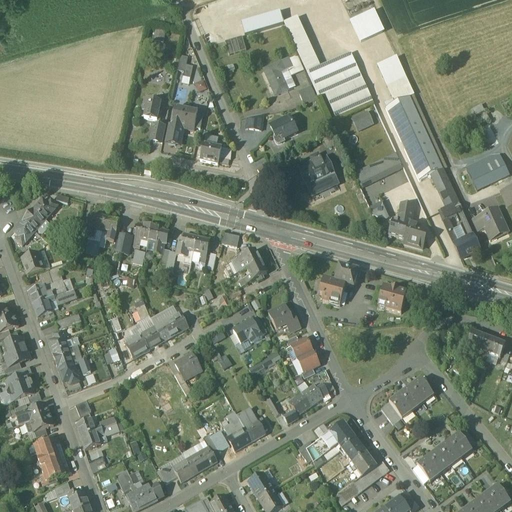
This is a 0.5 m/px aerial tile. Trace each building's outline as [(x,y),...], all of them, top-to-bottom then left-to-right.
[(374,12),(349,24),(359,46),(384,34),(374,12)] [(280,14),(241,25),(245,37),(283,25),(280,14)] [(283,25),(306,74),(319,69),(296,20),(283,25)] [(165,33),(155,31),(153,43),(163,45),(165,33)] [(224,43),(228,56),(246,51),(242,38),(224,43)] [(350,55),(319,69),(306,74),(318,99),(325,96),(362,80),(350,55)] [(297,57),(288,61),(292,69),(288,71),(291,78),(304,73),(297,57)] [(177,72),(184,73),(185,67),(187,59),(180,58),(177,72)] [(377,69),(395,106),(409,100),(414,98),(396,60),(377,69)] [(264,71),(267,79),(279,74),(280,74),(288,71),(292,69),(288,61),(264,71)] [(193,68),(185,67),(184,73),(183,78),(190,80),(193,68)] [(280,74),(287,92),(295,88),(291,78),(288,71),(280,74)] [(287,92),(280,74),(279,74),(267,79),(273,94),(279,91),(281,95),(287,92)] [(190,80),(183,78),(181,86),(189,87),(190,80)] [(372,103),(362,80),(325,96),(335,119),(372,103)] [(203,83),(194,87),(198,95),(207,92),(203,83)] [(299,94),(304,106),(315,101),(310,89),(299,94)] [(447,170),(414,98),(409,100),(442,172),(447,170)] [(442,172),(409,100),(395,106),(385,111),(419,183),(430,178),(430,177),(442,172)] [(144,120),(157,123),(161,105),(143,101),(140,114),(146,115),(144,120)] [(474,119),(484,113),(481,106),(470,112),(474,119)] [(194,133),(194,130),(197,115),(175,110),(169,136),(168,146),(175,147),(179,130),(184,131),(194,133)] [(376,111),(367,116),(372,126),(381,122),(376,111)] [(203,116),(197,115),(194,130),(200,131),(203,116)] [(358,133),(372,126),(367,116),(353,122),(358,133)] [(475,121),(479,127),(489,122),(486,116),(475,121)] [(246,131),(261,133),(263,117),(247,120),(246,131)] [(272,133),(275,140),(281,137),(283,142),(297,135),(289,120),(272,127),(274,132),(272,133)] [(149,142),(162,145),(164,135),(165,128),(156,126),(155,129),(152,129),(149,142)] [(181,148),(184,131),(179,130),(175,147),(181,148)] [(284,143),(283,142),(281,137),(275,140),(273,141),(275,144),(276,145),(278,146),(280,146),(284,143)] [(204,146),(217,148),(218,140),(205,138),(204,146)] [(200,163),(218,167),(218,165),(219,159),(222,149),(217,148),(204,146),(200,163)] [(229,161),(231,162),(232,152),(222,149),(219,159),(229,161)] [(299,172),(308,191),(309,191),(312,198),(337,186),(334,180),(335,180),(326,160),(320,163),(317,157),(310,161),(312,166),(299,172)] [(355,177),(361,189),(402,169),(396,157),(355,177)] [(466,170),(477,194),(490,187),(482,170),(501,161),(499,158),(491,158),(480,164),(466,170)] [(289,161),(277,166),(280,173),(290,168),(291,164),(289,161)] [(482,170),(490,187),(509,178),(501,161),(482,170)] [(257,171),(262,180),(272,175),(268,166),(257,171)] [(430,178),(446,211),(458,205),(442,172),(430,177),(430,178)] [(511,189),(501,193),(507,210),(511,208),(511,189)] [(374,217),(390,222),(378,194),(366,199),(374,217)] [(56,204),(67,207),(69,201),(57,198),(56,204)] [(43,202),(34,212),(45,223),(55,213),(54,212),(57,209),(51,203),(47,206),(43,202)] [(462,214),(458,205),(446,211),(439,214),(443,223),(448,221),(456,217),(462,214)] [(401,207),(399,224),(410,226),(413,209),(401,207)] [(35,235),(45,223),(34,212),(33,212),(22,224),(35,235)] [(485,232),(489,241),(507,233),(497,212),(487,216),(489,219),(481,222),(480,219),(472,223),(478,235),(485,232)] [(472,237),(462,214),(456,217),(461,228),(466,240),(472,237)] [(89,222),(88,227),(91,227),(88,239),(94,240),(95,233),(103,235),(106,220),(93,217),(92,223),(89,222)] [(119,223),(106,220),(103,235),(108,236),(110,237),(108,244),(114,245),(116,233),(119,234),(120,229),(117,229),(119,223)] [(453,232),(448,221),(443,223),(448,234),(453,232)] [(410,226),(399,224),(392,222),(388,237),(405,242),(410,226)] [(26,245),(35,235),(22,224),(23,225),(14,235),(19,239),(15,243),(22,249),(25,245),(26,245)] [(420,229),(410,226),(405,242),(404,246),(422,251),(425,241),(420,229)] [(100,245),(103,235),(95,233),(94,240),(88,239),(91,227),(88,227),(85,242),(89,243),(100,245)] [(141,244),(148,245),(151,230),(138,227),(137,232),(134,232),(133,237),(136,237),(133,249),(139,251),(141,244)] [(448,234),(453,246),(466,240),(461,228),(453,232),(448,234)] [(148,245),(155,247),(154,255),(153,256),(161,258),(163,252),(164,248),(161,248),(161,246),(164,235),(164,233),(151,230),(148,245)] [(507,233),(489,241),(490,244),(508,236),(507,233)] [(116,254),(122,256),(126,238),(120,237),(116,254)] [(179,259),(185,261),(186,254),(193,255),(197,240),(184,237),(182,246),(179,259)] [(222,248),(237,251),(239,240),(224,237),(222,248)] [(479,253),(472,237),(466,240),(453,246),(460,261),(479,253)] [(132,239),(126,238),(122,256),(128,257),(132,239)] [(197,240),(193,255),(200,257),(199,264),(205,265),(210,243),(197,240)] [(98,256),(100,248),(100,245),(89,243),(86,256),(92,257),(92,255),(98,256)] [(146,253),(154,255),(155,247),(148,245),(146,253)] [(159,267),(166,268),(169,257),(170,254),(163,252),(161,258),(159,267)] [(255,252),(234,263),(237,268),(243,265),(247,271),(261,264),(255,252)] [(134,259),(144,262),(145,256),(135,253),(134,259)] [(192,262),(193,255),(186,254),(185,261),(192,262)] [(198,266),(199,264),(200,257),(193,255),(192,262),(191,264),(198,266)] [(21,261),(28,279),(43,273),(37,256),(21,261)] [(207,272),(213,273),(216,257),(210,256),(207,272)] [(174,258),(169,257),(166,268),(165,275),(170,276),(174,258)] [(237,276),(247,271),(243,265),(237,268),(234,263),(231,264),(237,276)] [(266,276),(261,264),(247,271),(250,278),(244,281),(246,286),(266,276)] [(339,267),(334,284),(345,287),(353,289),(356,281),(358,281),(360,273),(358,273),(358,272),(339,267)] [(133,282),(122,281),(121,289),(132,290),(133,282)] [(340,308),(345,287),(334,284),(323,281),(319,297),(323,298),(321,303),(328,305),(329,303),(339,306),(339,308),(340,308)] [(73,293),(66,296),(62,285),(51,289),(52,295),(54,300),(65,296),(67,302),(76,299),(73,293)] [(50,287),(44,289),(47,297),(52,295),(51,289),(50,287)] [(39,289),(35,290),(36,292),(28,295),(32,308),(54,300),(52,295),(47,297),(44,289),(40,291),(39,289)] [(385,311),(401,315),(406,296),(397,294),(398,292),(392,290),(392,292),(383,290),(378,309),(379,309),(379,306),(385,308),(385,311)] [(213,301),(209,292),(204,295),(208,303),(213,301)] [(54,300),(55,305),(57,308),(68,304),(67,302),(65,296),(54,300)] [(220,301),(224,310),(230,308),(226,298),(220,301)] [(50,307),(55,305),(54,300),(32,308),(37,320),(53,314),(50,307)] [(257,302),(251,305),(255,313),(261,310),(257,302)] [(134,306),(138,316),(141,315),(140,311),(144,309),(142,303),(134,306)] [(50,307),(53,314),(59,312),(57,308),(55,305),(50,307)] [(268,315),(276,332),(286,328),(287,330),(298,325),(293,316),(290,318),(285,307),(268,315)] [(0,323),(10,320),(9,317),(6,309),(0,311),(0,323)] [(138,316),(140,323),(149,319),(144,309),(140,311),(141,315),(138,316)] [(173,309),(150,321),(152,326),(154,331),(178,318),(173,309)] [(178,318),(154,331),(162,345),(189,331),(181,316),(178,318)] [(121,332),(116,317),(110,318),(115,334),(121,332)] [(71,321),(74,329),(82,326),(79,318),(71,321)] [(14,319),(10,320),(0,323),(0,335),(8,333),(18,329),(14,319)] [(141,338),(154,331),(152,326),(150,321),(149,319),(140,323),(137,324),(141,330),(138,332),(139,334),(141,338)] [(257,320),(252,323),(261,339),(266,336),(257,320)] [(55,325),(57,332),(69,328),(67,321),(55,325)] [(252,323),(233,334),(234,336),(241,347),(249,342),(251,346),(262,340),(261,339),(252,323)] [(287,330),(289,335),(300,330),(298,325),(287,330)] [(154,331),(141,338),(149,353),(162,345),(154,331)] [(0,342),(5,341),(11,339),(8,333),(0,335),(0,342)] [(68,351),(66,345),(63,338),(61,334),(53,337),(54,341),(48,343),(52,356),(52,357),(68,351)] [(141,338),(139,334),(124,342),(126,346),(141,338)] [(226,341),(222,334),(210,341),(215,348),(226,341)] [(467,348),(478,352),(483,338),(472,334),(467,348)] [(17,336),(11,339),(5,341),(7,346),(19,342),(17,336)] [(241,347),(234,336),(229,339),(235,350),(241,347)] [(133,361),(149,353),(141,338),(126,346),(125,347),(133,361)] [(478,352),(489,356),(494,342),(483,338),(478,352)] [(285,344),(288,350),(291,349),(290,348),(299,344),(296,339),(285,344)] [(7,367),(8,370),(19,366),(30,362),(22,341),(19,342),(7,346),(4,347),(7,356),(4,357),(4,358),(7,367)] [(77,341),(66,345),(68,351),(79,347),(77,341)] [(291,349),(297,362),(312,354),(306,341),(299,344),(290,348),(291,349)] [(249,342),(241,347),(243,351),(251,346),(249,342)] [(505,346),(494,342),(489,356),(500,360),(505,346)] [(68,351),(73,366),(83,362),(77,348),(68,351)] [(292,364),(297,362),(291,349),(288,350),(286,351),(292,364)] [(52,357),(58,372),(73,366),(68,351),(52,357)] [(218,363),(221,361),(216,351),(212,353),(208,355),(214,365),(218,363)] [(319,368),(312,354),(297,362),(303,374),(304,375),(312,371),(319,368)] [(277,355),(248,372),(251,377),(268,368),(275,364),(280,361),(277,355)] [(180,375),(184,382),(194,376),(195,377),(201,374),(192,356),(175,366),(180,375)] [(232,369),(226,358),(221,361),(218,363),(224,374),(232,369)] [(79,365),(83,377),(91,374),(86,362),(79,365)] [(297,362),(292,364),(298,377),(301,376),(303,374),(297,362)] [(5,378),(12,375),(21,372),(19,366),(8,370),(7,367),(2,369),(5,378)] [(78,379),(73,366),(58,372),(62,385),(69,382),(71,387),(79,384),(77,379),(78,379)] [(29,369),(21,372),(12,375),(14,381),(27,376),(28,377),(31,376),(29,369)] [(301,376),(304,382),(315,376),(312,371),(304,375),(303,374),(301,376)] [(174,388),(171,383),(164,372),(146,383),(156,399),(174,388)] [(185,396),(186,398),(191,395),(184,382),(180,375),(174,378),(176,380),(185,396)] [(9,398),(10,398),(13,400),(15,405),(27,400),(35,397),(32,389),(33,388),(31,384),(30,383),(28,377),(27,376),(14,381),(5,385),(7,392),(7,393),(7,394),(8,397),(9,398)] [(171,383),(174,388),(180,399),(185,396),(176,380),(171,383)] [(420,380),(410,388),(422,404),(432,396),(420,380)] [(330,381),(322,387),(328,396),(334,392),(330,381)] [(297,389),(300,394),(307,390),(304,385),(297,389)] [(314,387),(308,391),(309,393),(303,398),(311,409),(323,401),(322,399),(316,391),(314,387)] [(322,387),(316,391),(322,399),(328,396),(322,387)] [(411,412),(422,404),(410,388),(399,396),(411,412)] [(300,394),(303,398),(309,393),(308,391),(307,390),(300,394)] [(27,400),(30,406),(41,402),(38,395),(35,397),(27,400)] [(322,399),(323,401),(325,404),(331,400),(328,396),(322,399)] [(400,420),(411,412),(399,396),(389,404),(389,405),(392,409),(395,413),(398,417),(400,420)] [(422,404),(423,406),(434,398),(432,396),(422,404)] [(288,404),(294,413),(297,418),(298,418),(311,409),(303,398),(296,403),(294,401),(294,400),(288,404)] [(267,403),(276,419),(281,416),(272,400),(267,403)] [(75,409),(79,420),(91,415),(86,404),(75,409)] [(411,412),(412,414),(423,406),(422,404),(411,412)] [(381,411),(384,415),(392,409),(389,405),(381,411)] [(9,413),(11,419),(16,417),(26,414),(28,413),(26,407),(9,413)] [(28,413),(26,414),(30,425),(49,417),(46,407),(28,413)] [(384,415),(387,419),(395,413),(392,409),(384,415)] [(251,426),(257,423),(250,411),(236,418),(245,433),(252,429),(251,426)] [(412,414),(411,412),(400,420),(401,421),(402,422),(412,414)] [(296,418),(297,418),(294,413),(293,413),(283,419),(287,427),(298,421),(296,418)] [(387,419),(390,423),(398,417),(395,413),(387,419)] [(24,427),(30,425),(26,414),(16,417),(19,428),(24,427)] [(231,426),(236,435),(237,437),(245,433),(236,418),(235,415),(227,419),(231,426)] [(49,417),(30,425),(34,435),(45,431),(53,428),(49,417)] [(400,420),(398,417),(390,423),(393,427),(394,427),(399,423),(401,421),(400,420)] [(76,428),(80,440),(96,434),(116,427),(114,420),(99,425),(100,428),(94,430),(92,422),(76,428)] [(257,423),(263,434),(268,431),(262,420),(257,423)] [(252,429),(245,433),(252,445),(265,437),(263,434),(257,423),(251,426),(252,429)] [(404,428),(399,423),(394,427),(398,433),(404,428)] [(28,437),(34,435),(30,425),(24,427),(28,437)] [(344,425),(329,436),(321,442),(313,448),(321,459),(323,458),(337,447),(341,452),(356,441),(344,425)] [(228,439),(230,438),(236,435),(231,426),(223,431),(228,439)] [(116,427),(96,434),(98,439),(103,437),(104,440),(119,435),(116,427)] [(314,433),(321,442),(329,436),(323,427),(314,433)] [(34,435),(36,441),(47,437),(45,431),(34,435)] [(252,445),(245,433),(237,437),(236,435),(230,438),(238,453),(252,445)] [(460,437),(470,450),(475,446),(466,433),(460,437)] [(100,447),(98,439),(96,434),(80,440),(85,453),(100,447)] [(459,436),(448,444),(460,459),(470,451),(470,450),(460,437),(459,436)] [(209,437),(203,441),(204,444),(208,450),(208,449),(213,459),(219,455),(212,442),(209,437)] [(218,439),(212,442),(219,455),(225,452),(218,439)] [(39,480),(43,490),(57,484),(56,481),(70,476),(68,470),(63,472),(55,449),(60,447),(57,441),(29,451),(31,458),(35,456),(38,464),(37,468),(41,470),(44,479),(39,480)] [(366,455),(356,441),(341,452),(351,466),(366,455)] [(130,446),(134,456),(140,454),(136,444),(130,446)] [(182,457),(185,463),(208,450),(204,444),(182,457)] [(309,444),(304,448),(298,452),(307,465),(312,462),(313,465),(321,459),(313,448),(309,444)] [(449,467),(460,459),(448,444),(438,452),(449,467)] [(68,470),(60,447),(55,449),(63,472),(68,470)] [(327,463),(341,452),(337,447),(323,458),(327,463)] [(213,459),(208,449),(208,450),(185,463),(194,478),(217,465),(213,459)] [(460,459),(461,461),(472,453),(470,451),(460,459)] [(439,475),(449,467),(438,452),(427,459),(439,475)] [(376,469),(366,455),(351,466),(356,472),(362,480),(364,479),(368,476),(372,473),(376,470),(377,469),(376,469)] [(171,467),(173,471),(180,467),(180,466),(185,463),(182,457),(169,465),(171,467)] [(316,470),(327,463),(323,458),(321,459),(313,465),(316,470)] [(428,483),(439,475),(427,459),(417,467),(418,469),(428,483)] [(449,467),(451,469),(461,461),(460,459),(449,467)] [(194,478),(185,463),(180,466),(180,467),(173,471),(172,472),(177,480),(181,486),(194,478)] [(377,469),(376,470),(382,478),(389,473),(382,464),(376,469),(377,469)] [(351,476),(356,472),(351,466),(346,470),(351,476)] [(157,475),(165,488),(177,480),(172,472),(173,471),(171,467),(157,475)] [(439,475),(440,477),(451,469),(449,467),(439,475)] [(413,473),(424,487),(428,483),(418,469),(413,473)] [(376,470),(372,473),(378,481),(382,478),(376,470)] [(268,473),(263,476),(267,483),(272,480),(268,473)] [(372,473),(368,476),(374,484),(378,481),(372,473)] [(115,480),(121,490),(123,489),(132,484),(129,479),(127,474),(115,480)] [(248,485),(258,501),(273,492),(267,483),(263,476),(263,475),(248,485)] [(440,477),(439,475),(428,483),(430,485),(440,477)] [(132,484),(135,490),(139,487),(134,476),(129,479),(132,484)] [(368,476),(364,479),(370,487),(374,484),(368,476)] [(362,480),(360,482),(366,490),(370,487),(364,479),(362,480)] [(360,482),(356,485),(362,493),(366,490),(360,482)] [(123,496),(126,501),(133,497),(130,492),(135,490),(132,484),(123,489),(121,490),(123,496)] [(54,492),(57,501),(67,498),(71,496),(67,485),(63,487),(54,492)] [(356,485),(352,488),(358,496),(362,493),(356,485)] [(106,490),(108,496),(117,492),(115,486),(106,490)] [(150,490),(157,503),(164,500),(157,486),(150,490)] [(139,487),(135,490),(145,510),(157,504),(157,503),(150,490),(149,489),(142,493),(139,487)] [(352,488),(348,491),(354,499),(358,496),(352,488)] [(497,488),(487,496),(498,511),(509,503),(497,488)] [(141,511),(145,510),(135,490),(130,492),(133,497),(126,501),(128,505),(126,506),(127,510),(130,509),(131,511),(141,511)] [(348,491),(344,494),(350,502),(354,499),(348,491)] [(277,498),(273,492),(258,501),(264,511),(277,511),(283,508),(277,498)] [(67,498),(72,511),(82,511),(89,510),(84,497),(81,498),(79,494),(76,495),(71,496),(67,498)] [(344,494),(340,497),(346,505),(350,502),(344,494)] [(406,494),(398,500),(407,511),(416,511),(419,511),(406,494)] [(277,498),(283,508),(288,505),(282,495),(277,498)] [(482,511),(497,511),(498,511),(487,496),(476,503),(482,511)] [(342,508),(346,505),(340,497),(335,500),(342,508)] [(232,511),(224,498),(209,506),(212,511),(232,511)] [(212,511),(209,506),(208,504),(206,499),(205,500),(206,502),(208,504),(204,506),(203,504),(202,503),(185,511),(212,511)] [(407,511),(398,500),(384,510),(385,511),(407,511)] [(466,511),(482,511),(476,503),(466,511)]
